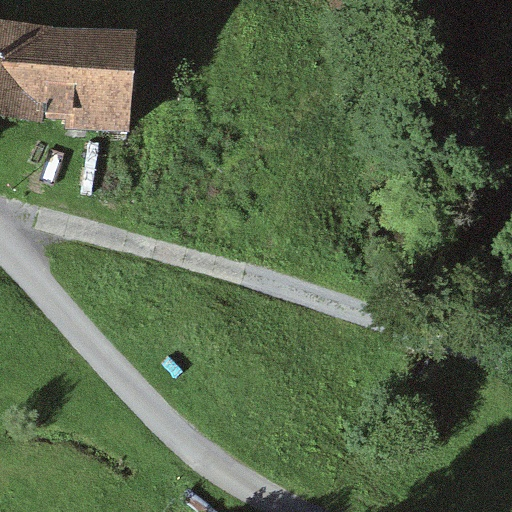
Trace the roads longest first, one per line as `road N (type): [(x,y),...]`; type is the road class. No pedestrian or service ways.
road 1 (track): [(0,219),(121,237),(511,370)]
road 2 (unclassified): [(0,239),(214,464),(296,511)]
